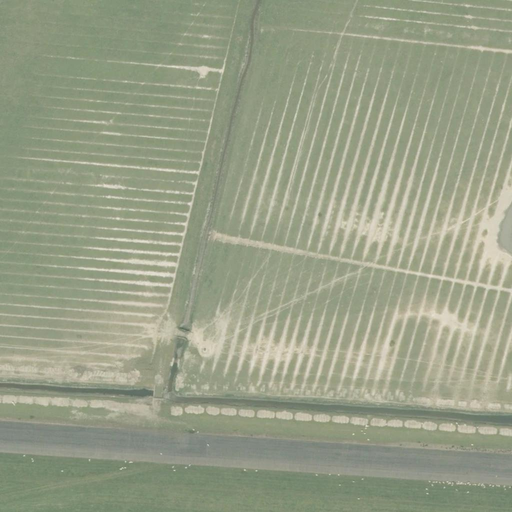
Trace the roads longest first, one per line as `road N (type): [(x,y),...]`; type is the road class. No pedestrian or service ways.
road 1 (track): [(0,446),(511,480)]
road 2 (track): [(0,499),(197,457)]
